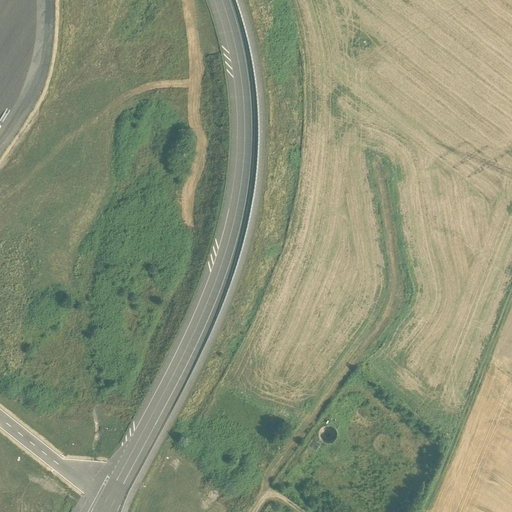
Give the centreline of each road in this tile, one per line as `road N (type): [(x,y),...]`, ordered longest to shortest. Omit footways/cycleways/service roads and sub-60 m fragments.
road 1 (unknown): [(224,0),(241,57),(248,134),(231,243),(205,316),(141,443),(97,479),(77,511)]
road 2 (track): [(278,276),(247,366),(234,444),(258,460),(268,491),(349,389),(369,395),(408,435)]
road 3 (track): [(425,511),(511,292)]
road 4 (unknown): [(44,0),(32,87),(0,143)]
